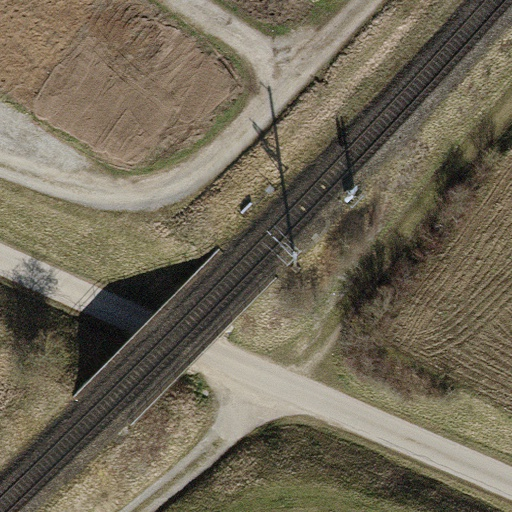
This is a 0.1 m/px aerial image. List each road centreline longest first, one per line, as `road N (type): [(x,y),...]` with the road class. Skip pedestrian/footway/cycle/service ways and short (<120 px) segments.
road 1 (unclassified): [(511,485),(0,260)]
road 2 (track): [(511,102),(405,238),(139,511)]
road 3 (track): [(0,159),(106,197),(158,195),(213,162),(361,0)]
